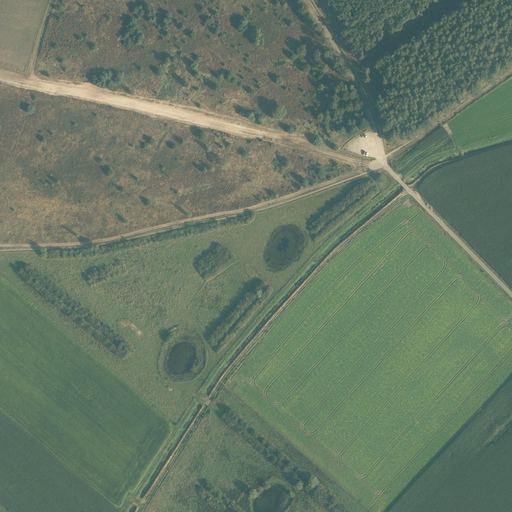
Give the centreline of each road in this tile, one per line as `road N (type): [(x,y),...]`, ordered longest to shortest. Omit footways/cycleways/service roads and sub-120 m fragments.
road 1 (track): [(302,0),(372,120),(380,162),(374,165),(0,78)]
road 2 (track): [(374,165),(247,209),(110,239),(0,246)]
road 3 (unclassified): [(511,295),(380,162)]
road 4 (track): [(511,73),(380,162)]
